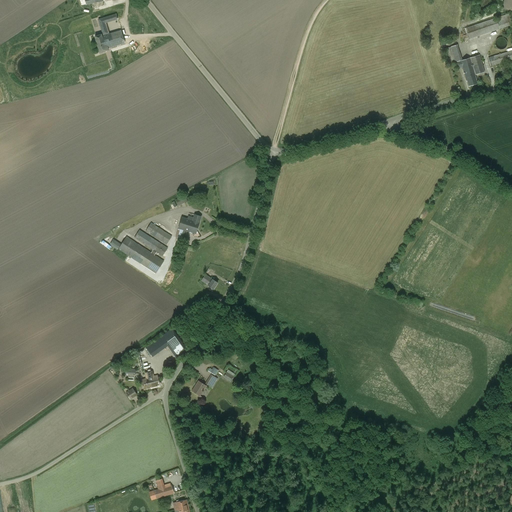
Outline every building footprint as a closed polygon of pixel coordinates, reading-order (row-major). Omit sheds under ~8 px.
[(98,20),(103,36),(102,36),(101,35),(94,37),(100,53),(109,50),(108,49),(119,45),(125,43),(121,31),(108,34),(105,24),(118,20),(116,14),(98,20)] [(486,34),(500,29),(511,25),(511,23),(511,19),(510,19),(509,14),(482,23),(486,34)] [(464,40),(467,39),(463,27),(457,29),(459,35),(456,36),(457,39),(463,37),(464,40)] [(475,75),(484,72),(479,56),(462,61),(458,45),(446,49),(451,64),(456,63),(458,69),(462,67),(466,81),(467,81),(469,86),(477,84),(475,75)] [(490,66),(511,59),(511,50),(488,58),(490,66)] [(507,66),(501,68),(503,74),(509,72),(507,66)] [(187,195),(176,198),(178,205),(189,202),(187,195)] [(184,240),(187,231),(196,234),(201,217),(194,215),(193,221),(182,217),(178,229),(176,238),(184,240)] [(166,245),(172,237),(151,223),(145,232),(166,245)] [(162,256),(168,248),(140,230),(134,238),(153,250),(156,252),(162,256)] [(126,237),(118,249),(156,274),(164,261),(154,255),(151,253),(126,237)] [(118,249),(121,243),(113,239),(110,245),(118,249)] [(201,281),(208,286),(213,289),(217,283),(213,280),(205,275),(201,281)] [(173,325),(162,333),(177,354),(188,346),(173,325)] [(215,376),(218,371),(213,367),(210,372),(215,376)] [(151,389),(160,386),(157,376),(153,377),(152,372),(145,373),(147,379),(142,380),(144,389),(151,388),(151,389)] [(231,382),(234,377),(227,372),(223,378),(231,382)] [(212,388),(218,379),(211,375),(205,384),(212,388)] [(200,396),(206,386),(198,381),(192,391),(200,396)] [(130,400),(137,395),(132,388),(125,393),(130,400)] [(155,481),(158,489),(154,491),(156,499),(174,493),(172,485),(165,487),(162,479),(155,481)] [(178,510),(185,508),(185,506),(188,505),(187,500),(176,502),(177,506),(174,507),(175,511),(178,510)]
